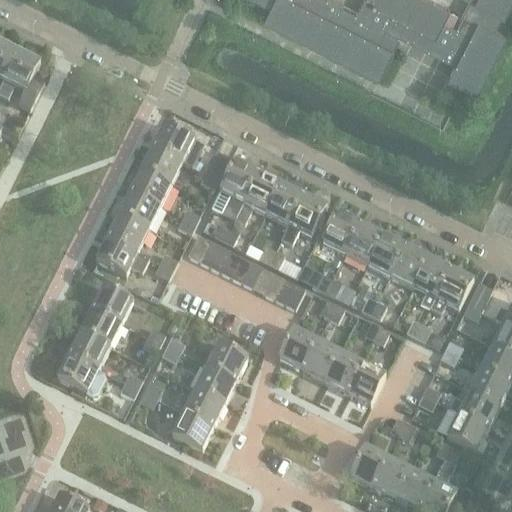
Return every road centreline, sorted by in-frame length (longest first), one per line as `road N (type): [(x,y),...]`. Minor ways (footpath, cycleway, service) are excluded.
road 1 (residential): [(511,258),(0,0)]
road 2 (residential): [(262,398),(283,325),(187,279)]
